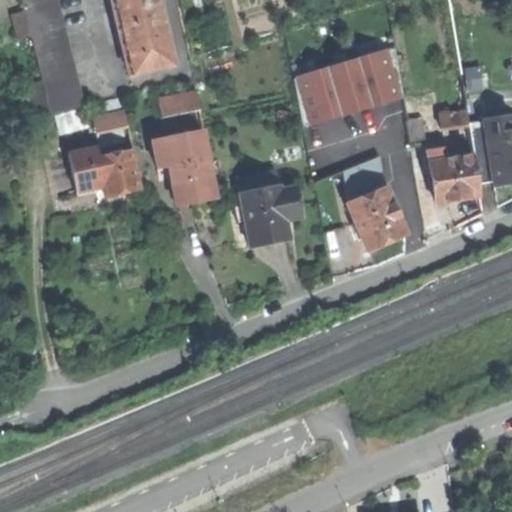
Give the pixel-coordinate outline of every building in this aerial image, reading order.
[(20,0),(49,115),(82,108),(55,0),(20,0)] [(110,0),(117,26),(161,16),(157,0),(110,0)] [(173,63),(161,16),(117,26),(129,74),(173,63)] [(393,51),(294,72),(306,123),(404,102),(393,51)] [(161,118),(200,111),(196,91),(157,99),(161,118)] [(441,129),(468,124),(466,110),(439,115),(441,129)] [(96,132),(128,125),(125,111),(93,118),(96,132)] [(393,147),(410,144),(405,119),(405,114),(388,117),(393,147)] [(405,119),(410,144),(426,141),(422,116),(405,119)] [(482,122),(485,137),(511,133),(508,118),(482,122)] [(478,184),(492,181),(485,137),(482,122),(468,124),(473,155),(478,184)] [(196,202),(216,198),(202,131),(163,139),(169,167),(177,206),(196,202)] [(511,182),(511,132),(511,133),(485,137),(492,181),(493,185),(511,182)] [(157,169),(169,167),(163,139),(151,141),(157,169)] [(76,192),(102,186),(96,158),(98,158),(96,149),(68,155),(76,192)] [(480,196),(478,184),(473,155),(447,160),(445,149),(427,152),(435,203),(457,199),(480,196)] [(102,186),(104,197),(121,193),(138,189),(130,151),(98,158),(96,158),(102,186)] [(342,172),(348,205),(385,189),(379,157),(342,172)] [(238,195),(249,246),(269,242),(288,238),(284,221),(282,212),(298,208),(293,187),(280,190),(279,187),(238,195)] [(364,241),(367,250),(385,242),(404,234),(385,189),(348,205),(364,241)] [(300,218),(298,208),(282,212),(284,221),(300,218)] [(362,252),(367,250),(364,241),(358,244),(362,252)]
